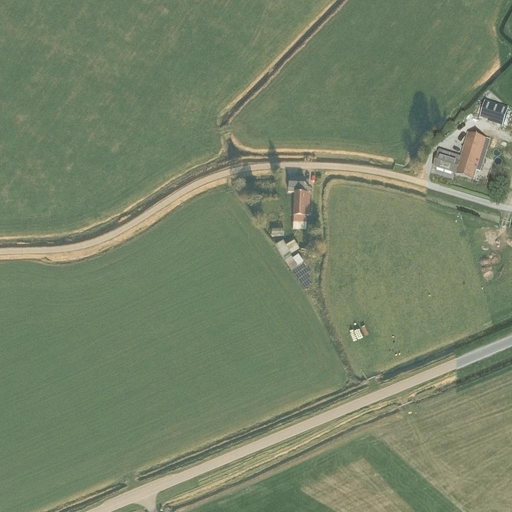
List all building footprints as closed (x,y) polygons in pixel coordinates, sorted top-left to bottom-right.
[(480,118),(503,126),(508,110),(485,103),(480,118)] [(433,167),(474,180),(476,170),(480,172),(486,151),(480,149),(486,136),(469,123),(461,132),(472,140),(469,146),(467,145),(464,154),(462,153),(461,157),(440,150),(438,152),(433,167)] [(295,193),(294,216),(294,222),(306,223),(306,217),(309,217),(310,189),(304,188),(304,179),(288,178),(288,193),(295,193)] [(273,228),(273,237),(285,236),(285,228),(273,228)] [(298,255),(293,259),(289,252),(295,249),(291,242),(286,245),(284,242),(276,246),(282,256),(292,270),(303,262),(298,255)]
